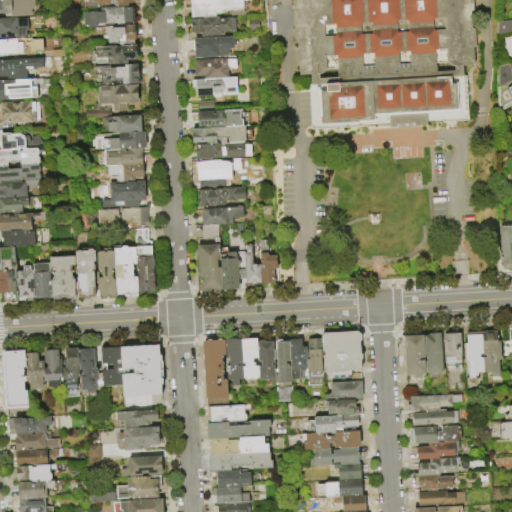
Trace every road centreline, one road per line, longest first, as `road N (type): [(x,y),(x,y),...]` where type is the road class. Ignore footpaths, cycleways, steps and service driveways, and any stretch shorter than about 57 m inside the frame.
road 1 (residential): [(160,0),(189,511)]
road 2 (tertiary): [(511,299),(0,328)]
road 3 (residential): [(390,511),(379,307)]
